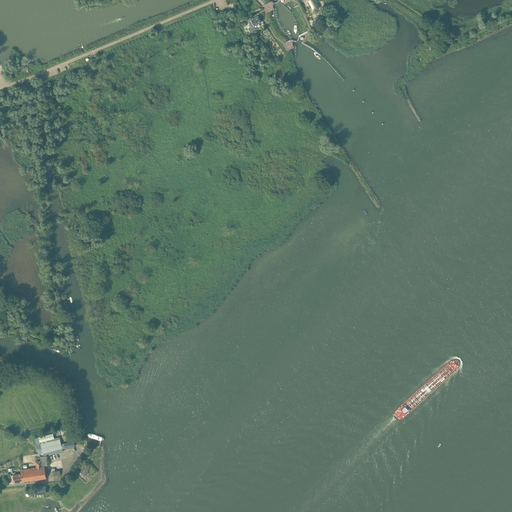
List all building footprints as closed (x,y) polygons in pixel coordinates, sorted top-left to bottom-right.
[(249,28),(250,32),(256,29),(254,26),(261,22),(258,16),(250,20),(248,21),(251,27),(249,28)] [(8,378),(0,381),(0,389),(0,390),(7,387),(5,383),(10,381),(9,381),(12,380),(10,377),(8,378)] [(41,435),(38,436),(40,442),(54,438),(53,433),(45,435),(41,436),(41,435)] [(61,440),(36,445),(38,454),(44,453),(45,456),(59,453),(59,452),(61,452),(63,451),(62,449),(63,448),(61,440)] [(14,482),(46,478),(45,466),(47,466),(46,456),(40,457),(40,461),(36,461),(36,467),(21,469),(21,473),(13,474),(14,482)] [(84,466),(82,472),(82,473),(81,476),(81,477),(84,478),(85,477),(86,474),(87,474),(89,468),(90,465),(85,463),(84,466)]
